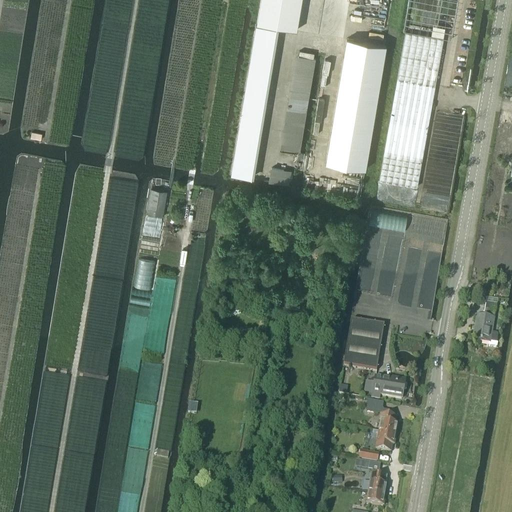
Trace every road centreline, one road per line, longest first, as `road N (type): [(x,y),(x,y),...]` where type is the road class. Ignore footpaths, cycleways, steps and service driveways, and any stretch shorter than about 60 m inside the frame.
road 1 (tertiary): [(410,511),(500,0)]
road 2 (unknown): [(135,0),(54,511)]
